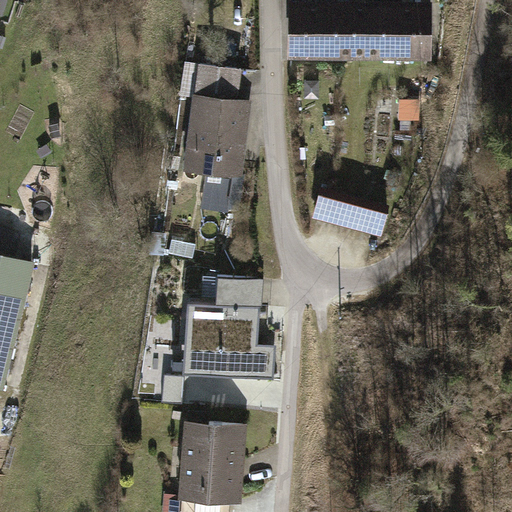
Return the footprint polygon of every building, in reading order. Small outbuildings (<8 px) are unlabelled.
[(435,0),(410,0),(300,0),(300,55),(434,57),(435,0)] [(248,66),(208,61),(192,166),(248,174),(259,98),(244,96),(248,66)] [(395,209),(329,185),(319,214),(385,237),(395,209)] [(39,258),(0,249),(0,382),(10,385),(39,258)] [(267,300),(222,298),(219,351),(263,354),(267,300)] [(266,359),(238,358),(237,374),(265,375),(266,359)] [(253,418),(195,415),(190,511),(234,511),(236,496),(249,496),(253,418)]
